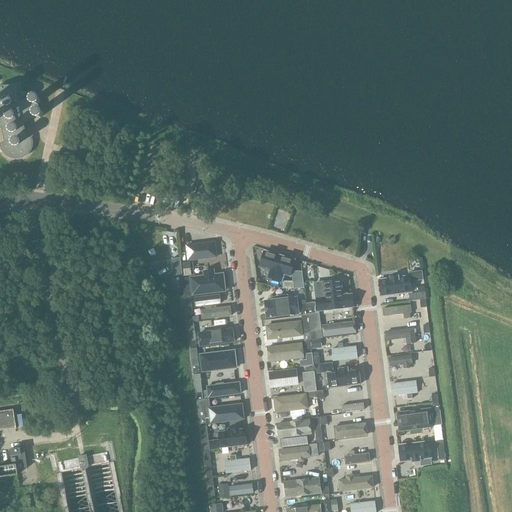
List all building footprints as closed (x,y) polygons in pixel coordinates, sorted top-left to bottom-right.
[(0,127),(3,128),(5,141),(0,144),(0,145),(0,146),(1,147),(1,149),(2,150),(3,152),(4,153),(5,154),(6,155),(8,156),(9,157),(11,158),(12,158),(14,158),(15,159),(17,159),(19,159),(20,158),(22,158),(23,157),(24,156),(26,155),(27,154),(28,153),(29,151),(30,150),(30,148),(31,147),(31,145),(32,144),(32,142),(32,141),(32,139),(31,137),(26,136),(22,123),(35,116),(36,117),(37,117),(38,118),(39,118),(40,118),(40,117),(41,117),(42,117),(42,116),(42,115),(43,115),(43,114),(42,113),(42,112),(41,111),(40,110),(39,110),(38,110),(36,104),(37,104),(38,104),(38,103),(39,103),(39,102),(40,102),(40,101),(40,100),(40,99),(39,98),(38,97),(37,97),(36,97),(36,96),(35,97),(34,93),(21,93),(17,93),(16,85),(4,86),(0,87),(0,127)] [(86,156),(67,150),(60,174),(79,179),(86,156)] [(222,239),(186,244),(188,261),(218,257),(217,250),(223,250),(222,239)] [(174,275),(181,274),(179,258),(172,258),(174,275)] [(188,278),(182,278),(181,278),(183,287),(189,286),(188,278)] [(317,311),(354,307),(352,291),(342,292),(340,279),(313,282),(317,311)] [(184,298),(185,298),(190,297),(191,297),(189,286),(183,287),(183,290),(175,291),(176,297),(184,296),(184,298)] [(426,299),(425,298),(425,293),(417,294),(409,295),(410,301),(419,300),(426,299)] [(307,314),(307,308),(306,308),(306,304),(306,300),(305,300),(299,301),(301,315),(301,316),(307,315),(307,314)] [(384,316),(403,313),(404,318),(412,317),(410,304),(383,308),(384,316)] [(202,319),(231,315),(230,305),(201,309),(202,319)] [(310,332),(310,340),(311,340),(317,339),(322,339),(322,338),(319,313),(315,313),(307,314),(307,315),(310,332)] [(324,337),(356,332),(354,320),(322,325),(324,337)] [(198,331),(200,345),(235,342),(233,328),(198,331)] [(414,328),(386,330),(386,339),(407,338),(407,343),(416,342),(414,328)] [(337,347),(333,348),(333,360),(358,359),(357,346),(344,346),(343,342),(337,342),(337,347)] [(304,343),(268,345),(269,360),(305,359),(304,343)] [(200,374),(196,348),(191,349),(190,349),(194,375),(200,374)] [(200,353),(202,371),(237,368),(236,350),(200,353)] [(313,365),(312,353),(305,354),(306,360),(299,361),(300,367),(305,366),(313,365)] [(389,356),(390,365),(411,365),(411,355),(389,356)] [(330,363),(320,365),(314,365),(313,365),(314,372),(314,374),(325,372),(325,371),(333,370),(332,363),(330,363)] [(308,392),(316,391),(314,376),(314,371),(313,366),(313,365),(305,366),(305,367),(306,372),(302,373),(304,393),(308,392)] [(298,369),(270,370),(270,386),(298,385),(298,369)] [(194,375),(196,393),(196,392),(202,392),(202,391),(200,374),(194,375)] [(392,382),(393,395),(418,392),(417,380),(392,382)] [(202,400),(197,400),(199,419),(200,427),(200,426),(201,426),(206,426),(204,407),(210,406),(209,399),(202,400)] [(208,407),(210,423),(244,419),(242,402),(208,407)] [(363,402),(342,405),(343,411),(364,408),(363,402)] [(439,410),(438,402),(432,403),(433,411),(430,411),(432,426),(441,425),(442,425),(440,410),(439,410)] [(0,431),(16,429),(13,410),(0,411),(0,431)] [(317,444),(322,443),(319,417),(309,418),(310,427),(314,426),(317,444)] [(367,437),(367,423),(335,424),(335,438),(367,437)] [(210,440),(211,450),(248,443),(245,425),(217,430),(219,438),(210,440)] [(200,426),(200,427),(202,444),(203,444),(208,443),(206,426),(201,426),(200,426)] [(421,465),(431,465),(431,441),(399,443),(400,461),(421,460),(421,465)] [(443,441),(437,441),(439,460),(445,459),(443,441)] [(317,444),(309,445),(311,458),(318,457),(318,452),(324,452),(322,443),(317,444)] [(0,462),(0,478),(18,475),(24,474),(24,469),(27,468),(24,449),(20,449),(20,448),(9,450),(11,461),(0,462)] [(212,477),(209,451),(204,452),(203,452),(207,478),(212,477)] [(344,453),(346,464),(370,460),(369,452),(355,454),(355,451),(344,453)] [(236,454),(227,455),(228,472),(251,471),(250,458),(237,458),(236,454)] [(338,478),(340,491),(374,487),(373,475),(354,477),(354,473),(346,474),(346,477),(338,478)] [(218,486),(219,496),(229,495),(228,484),(218,486)] [(230,494),(253,493),(253,484),(230,484),(230,494)] [(320,496),(329,495),(328,487),(319,488),(320,496)] [(376,511),(375,500),(351,502),(352,511),(376,511)]
